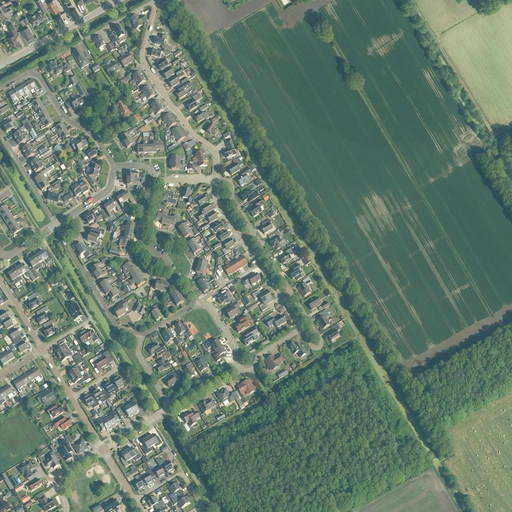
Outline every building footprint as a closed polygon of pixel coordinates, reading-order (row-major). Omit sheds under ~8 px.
[(28,16),(33,25),(43,19),(39,13),(42,12),(46,10),(40,0),(37,0),(36,1),(41,9),(38,11),(28,16)] [(53,13),(59,10),(52,0),(51,0),(48,2),(53,13)] [(82,0),(76,0),(77,1),(76,2),(78,6),(80,9),(82,13),(86,10),(84,7),(84,6),(83,3),(83,2),(82,0)] [(70,10),(73,17),(79,14),(75,8),(74,9),(71,4),(68,6),(67,4),(64,6),(67,12),(70,10)] [(6,8),(0,12),(0,18),(6,15),(5,15),(9,13),(10,15),(13,14),(10,9),(8,11),(6,8)] [(59,25),(65,22),(61,14),(60,14),(59,12),(54,15),(55,17),(59,25)] [(139,20),(137,16),(130,20),(136,30),(142,26),(141,24),(146,22),(143,17),(139,20)] [(8,26),(12,35),(7,38),(12,47),(20,43),(16,36),(18,34),(15,29),(12,23),(8,26)] [(27,39),(33,36),(28,27),(21,30),(23,34),(24,34),(27,39)] [(112,34),(113,35),(110,37),(113,43),(119,40),(118,39),(124,36),(119,27),(113,31),(114,33),(112,34)] [(156,38),(155,44),(163,47),(165,41),(166,36),(160,35),(159,39),(156,38)] [(106,46),(100,37),(93,41),(99,50),(106,46)] [(79,51),(72,55),(81,70),(89,65),(84,55),(82,56),(79,51)] [(162,53),(153,51),(151,57),(160,59),(162,53)] [(124,54),(122,55),(129,65),(133,61),(129,54),(125,56),(124,54)] [(119,60),(124,68),(129,65),(122,55),(120,56),(122,58),(119,60)] [(168,67),(165,61),(157,66),(161,72),(168,67)] [(70,71),(68,68),(67,65),(63,67),(61,65),(58,67),(55,62),(47,67),(50,74),(54,72),(56,76),(62,72),(64,75),(70,71)] [(110,63),(108,64),(114,74),(119,71),(114,63),(111,65),(110,63)] [(105,70),(109,77),(114,74),(108,64),(106,65),(108,67),(105,70)] [(99,70),(96,65),(91,68),(94,73),(99,70)] [(174,75),(170,69),(163,74),(166,80),(174,75)] [(131,83),(132,84),(143,77),(140,73),(132,78),(134,81),(131,83)] [(179,76),(176,78),(168,83),(172,88),(179,83),(177,80),(181,78),(179,76)] [(68,80),(73,87),(78,84),(74,77),(68,80)] [(143,77),(132,84),(133,86),(136,84),(138,87),(146,82),(143,77)] [(38,91),(32,80),(26,84),(31,92),(35,89),(37,92),(38,91)] [(183,90),(184,91),(191,87),(188,82),(182,86),(183,87),(179,89),(180,91),(183,90)] [(26,94),(31,92),(26,84),(20,88),(27,99),(28,98),(26,94)] [(140,97),(141,99),(152,92),(149,87),(141,92),(143,95),(140,97)] [(25,100),(27,99),(20,88),(14,91),(19,99),(23,97),(25,100)] [(180,91),(175,94),(179,100),(186,96),(184,91),(183,90),(180,91)] [(15,102),(19,99),(14,91),(8,95),(15,106),(16,105),(15,102)] [(152,92),(141,99),(142,100),(145,98),(147,101),(155,96),(152,92)] [(71,97),(72,100),(70,102),(74,110),(79,107),(72,96),(71,94),(70,95),(70,96),(71,97)] [(194,101),(187,106),(190,112),(198,107),(195,103),(202,99),(199,94),(192,99),(194,101)] [(74,95),(72,96),(79,107),(84,104),(79,96),(76,98),(74,95)] [(43,106),(39,100),(28,107),(29,109),(32,107),(35,111),(43,106)] [(124,107),(121,102),(117,105),(118,105),(116,107),(118,111),(123,119),(131,114),(126,106),(124,107)] [(150,113),(161,106),(158,102),(151,106),(153,109),(149,111),(150,113)] [(43,106),(35,111),(37,115),(34,117),(35,119),(46,112),(43,106)] [(157,115),(164,111),(161,106),(150,113),(152,115),(155,113),(157,115)] [(39,119),(42,123),(50,118),(46,112),(35,119),(36,120),(39,119)] [(202,113),(194,118),(198,124),(202,121),(203,122),(210,118),(207,113),(203,115),(202,113)] [(163,126),(173,119),(170,114),(162,119),(165,122),(162,124),(163,126)] [(132,118),(136,124),(142,121),(138,115),(132,118)] [(50,118),(42,123),(44,127),(41,129),(42,131),(53,124),(50,118)] [(169,129),(176,124),(173,119),(163,126),(165,127),(167,126),(169,129)] [(3,127),(6,133),(14,129),(12,125),(14,124),(13,121),(3,127)] [(25,126),(28,133),(33,130),(29,124),(25,126)] [(56,131),(59,135),(66,130),(63,124),(52,131),(53,133),(56,131)] [(211,124),(205,132),(210,136),(211,134),(215,137),(218,132),(215,130),(216,128),(211,124)] [(171,138),(172,140),(182,133),(179,128),(171,133),(173,136),(171,138)] [(70,136),(66,130),(59,135),(61,139),(58,141),(59,143),(70,136)] [(21,132),(13,136),(16,141),(27,135),(26,133),(23,135),(21,132)] [(130,136),(128,132),(126,134),(124,135),(125,136),(121,139),(123,142),(122,143),(123,145),(131,140),(129,137),(130,136)] [(182,133),(172,140),(173,141),(176,140),(178,143),(185,138),(182,133)] [(27,135),(16,141),(19,146),(26,141),(25,138),(28,137),(27,135)] [(45,138),(44,135),(35,140),(37,143),(45,138)] [(87,147),(84,140),(78,144),(76,141),(71,144),(74,150),(77,149),(79,152),(87,147)] [(133,143),(131,140),(123,145),(124,147),(125,146),(127,149),(132,147),(134,150),(136,146),(134,143),(133,143)] [(237,150),(236,147),(234,148),(231,140),(225,142),(228,151),(224,153),(226,159),(235,156),(234,151),(237,150)] [(156,151),(160,151),(160,153),(164,152),(164,149),(162,149),(162,143),(158,143),(158,142),(155,142),(156,151)] [(29,146),(22,150),(24,155),(35,149),(34,147),(31,149),(29,146)] [(64,153),(59,146),(54,149),(59,156),(62,154),(64,153)] [(138,150),(138,155),(142,155),(142,156),(144,156),(144,155),(144,147),(143,147),(140,147),(140,146),(136,146),(134,150),(138,150)] [(35,149),(24,155),(27,160),(35,155),(33,152),(36,150),(35,149)] [(42,158),(51,153),(49,150),(40,155),(42,158)] [(97,156),(93,151),(88,154),(86,152),(81,155),(84,160),(88,157),(90,160),(97,156)] [(193,162),(200,159),(205,157),(203,152),(195,155),(196,159),(192,160),(193,162)] [(205,157),(200,159),(193,162),(194,164),(197,162),(199,165),(201,165),(202,167),(207,167),(207,162),(205,157)] [(38,160),(30,164),(33,169),(43,162),(42,161),(39,162),(38,160)] [(239,160),(237,160),(233,163),(235,165),(228,170),(231,176),(240,171),(238,168),(242,165),(239,160)] [(43,162),(33,169),(35,174),(43,169),(41,166),(44,164),(43,162)] [(67,171),(66,170),(70,167),(67,162),(60,167),(64,173),(67,171)] [(242,177),(237,180),(240,187),(249,181),(246,177),(251,174),(248,170),(241,174),(242,177)] [(98,179),(99,173),(87,171),(86,173),(90,174),(89,177),(98,179)] [(38,186),(48,180),(47,178),(45,179),(43,176),(35,181),(38,186)] [(78,188),(82,194),(83,196),(89,192),(85,187),(88,185),(84,179),(79,182),(82,185),(78,188)] [(38,186),(42,192),(49,187),(47,184),(49,182),(48,180),(38,186)] [(63,183),(70,194),(73,193),(76,198),(82,194),(78,188),(77,186),(73,189),(71,185),(69,187),(66,182),(64,183),(63,182),(63,183)] [(190,191),(184,190),(182,199),(187,200),(186,205),(190,206),(192,199),(189,198),(190,191)] [(174,194),(165,191),(164,196),(163,200),(167,201),(166,204),(176,206),(178,197),(173,196),(174,194)] [(244,202),(249,199),(250,202),(258,197),(255,192),(251,195),(249,191),(240,196),(244,202)] [(66,195),(65,193),(60,196),(49,193),(47,201),(58,204),(58,202),(62,203),(64,202),(65,204),(72,200),(68,194),(66,195)] [(123,193),(121,195),(126,202),(129,200),(131,204),(133,203),(131,199),(127,193),(123,195),(123,193)] [(120,197),(116,199),(121,206),(123,210),(125,208),(123,205),(126,202),(121,195),(119,196),(120,197)] [(200,208),(208,203),(204,197),(200,200),(198,197),(195,198),(191,205),(194,207),(198,205),(200,208)] [(110,202),(108,203),(113,211),(116,209),(119,213),(120,211),(118,207),(114,201),(111,203),(110,202)] [(256,207),(250,211),(254,218),(262,213),(259,209),(263,206),(260,201),(254,204),(256,207)] [(107,206),(104,208),(108,214),(110,218),(112,217),(110,213),(113,211),(108,203),(106,204),(107,206)] [(205,216),(212,211),(209,205),(201,210),(203,213),(197,217),(200,222),(206,218),(205,216)] [(135,214),(141,209),(139,206),(132,210),(135,214)] [(0,210),(0,214),(2,218),(9,213),(12,211),(11,209),(8,211),(5,207),(0,210)] [(165,227),(167,228),(169,219),(166,218),(167,214),(164,213),(166,208),(164,208),(163,211),(163,213),(162,213),(162,214),(160,222),(162,222),(161,225),(165,226),(165,227)] [(12,217),(9,213),(2,218),(6,224),(13,219),(16,217),(15,215),(12,217)] [(155,218),(154,222),(159,223),(159,221),(160,222),(162,214),(158,213),(157,218),(155,218)] [(214,213),(207,218),(210,224),(218,219),(214,213)] [(92,214),(85,219),(89,225),(95,221),(96,224),(102,220),(99,215),(94,217),(92,214)] [(174,228),(174,226),(174,225),(178,225),(180,222),(181,221),(175,220),(176,216),(174,216),(173,220),(169,219),(167,228),(169,228),(170,227),(174,228)] [(15,223),(13,219),(6,224),(10,229),(17,225),(20,223),(19,221),(15,223)] [(273,230),(270,224),(271,223),(269,220),(265,223),(266,226),(261,229),(264,235),(273,230)] [(181,221),(180,222),(178,225),(180,228),(178,229),(180,233),(179,233),(180,235),(188,231),(186,227),(190,225),(189,223),(185,225),(184,225),(181,221)] [(224,229),(220,223),(213,228),(216,234),(224,229)] [(19,229),(17,225),(10,229),(14,235),(24,229),(22,227),(19,229)] [(280,228),(284,235),(290,232),(286,225),(280,228)] [(126,232),(125,236),(134,238),(134,236),(133,235),(134,232),(122,229),(121,231),(126,232)] [(89,236),(99,239),(100,235),(103,236),(105,231),(100,230),(99,232),(92,230),(90,236),(89,236)] [(190,234),(188,231),(180,235),(181,237),(182,236),(184,240),(189,237),(190,239),(194,236),(191,233),(190,234)] [(229,237),(226,232),(218,237),(221,242),(229,237)] [(269,242),(273,248),(275,247),(277,250),(281,248),(279,244),(281,243),(279,240),(282,238),(278,232),(273,236),(274,238),(269,242)] [(99,239),(89,236),(88,242),(94,244),(93,247),(98,248),(100,244),(97,243),(98,239),(99,239)] [(133,240),(134,238),(125,236),(124,240),(119,239),(119,241),(119,243),(118,243),(120,243),(128,245),(128,243),(131,244),(132,240),(133,240)] [(190,248),(188,249),(189,251),(197,246),(195,243),(199,240),(198,238),(188,245),(190,248)] [(223,245),(225,249),(222,251),(225,256),(231,252),(229,249),(234,246),(231,240),(223,245)] [(128,245),(120,243),(119,247),(124,248),(124,250),(128,251),(129,247),(127,246),(128,245)] [(197,246),(189,251),(191,253),(192,252),(194,255),(199,253),(200,254),(203,252),(201,248),(202,248),(200,244),(197,246)] [(88,248),(84,250),(82,245),(76,249),(80,256),(84,254),(87,259),(92,255),(88,248)] [(280,259),(283,265),(291,260),(289,256),(291,255),(291,256),(294,255),(290,248),(285,252),(287,255),(280,259)] [(38,255),(43,262),(45,265),(47,264),(48,264),(50,262),(48,259),(43,252),(38,255)] [(33,258),(40,269),(42,267),(40,264),(43,262),(38,255),(33,258)] [(97,259),(94,255),(88,259),(90,263),(97,259)] [(238,256),(236,257),(243,268),(247,265),(243,257),(239,259),(238,256)] [(238,271),(243,268),(236,257),(235,258),(236,261),(233,263),(238,271)] [(33,258),(28,262),(33,269),(35,267),(38,271),(40,269),(33,258)] [(207,270),(210,271),(211,267),(208,266),(209,262),(205,261),(204,263),(199,262),(198,265),(197,265),(196,267),(207,270)] [(123,273),(124,274),(132,270),(130,267),(132,266),(129,262),(126,264),(127,266),(122,268),(124,272),(123,273)] [(228,262),(227,263),(233,273),(238,271),(233,263),(230,265),(228,262)] [(228,276),(233,273),(227,263),(225,264),(227,267),(223,269),(228,276)] [(91,274),(92,276),(100,272),(98,268),(102,266),(101,264),(91,270),(93,273),(91,274)] [(27,277),(29,276),(33,282),(36,280),(31,272),(29,274),(27,272),(28,272),(23,265),(18,268),(22,275),(25,274),(27,277)] [(289,274),(293,280),(296,278),(297,281),(302,278),(300,275),(301,275),(299,272),(301,270),(298,265),(293,268),(295,271),(289,274)] [(207,270),(196,267),(195,269),(197,270),(196,273),(197,274),(196,278),(200,278),(204,278),(207,270)] [(20,277),(22,275),(18,268),(13,272),(20,282),(22,281),(20,277)] [(132,270),(124,274),(127,279),(131,277),(135,275),(139,273),(138,271),(137,271),(135,268),(132,270)] [(31,272),(36,280),(39,278),(34,270),(31,272)] [(20,282),(13,272),(8,275),(12,282),(15,280),(17,284),(15,285),(17,287),(18,290),(22,287),(19,283),(20,282)] [(102,275),(100,272),(92,276),(93,278),(95,277),(97,280),(107,274),(106,273),(102,275)] [(139,273),(135,275),(131,277),(133,280),(129,283),(130,285),(141,278),(139,275),(140,274),(139,273)] [(247,286),(250,284),(252,287),(260,281),(257,275),(251,279),(249,277),(243,281),(247,286)] [(143,282),(141,278),(130,285),(131,285),(129,286),(129,288),(132,286),(135,284),(138,288),(145,283),(144,281),(143,282)] [(198,288),(199,290),(207,285),(205,282),(207,281),(204,278),(200,278),(201,281),(197,283),(199,287),(198,288)] [(304,285),(298,289),(300,292),(301,292),(304,298),(311,293),(307,287),(312,283),(308,278),(302,282),(304,285)] [(100,290),(102,292),(110,287),(108,284),(112,281),(110,279),(100,286),(102,289),(100,290)] [(155,291),(161,292),(163,283),(161,282),(160,284),(157,283),(155,291)] [(207,285),(199,290),(200,291),(202,291),(204,294),(208,291),(209,293),(213,291),(211,287),(209,288),(207,285)] [(106,296),(109,295),(117,290),(115,288),(112,290),(110,287),(102,292),(103,294),(104,293),(106,296)] [(109,295),(111,298),(109,298),(112,302),(115,300),(114,299),(119,296),(117,292),(118,292),(117,290),(109,295)] [(222,297),(217,300),(221,306),(227,302),(228,304),(233,301),(230,295),(229,295),(227,291),(221,295),(222,297)] [(270,296),(266,291),(260,295),(259,292),(252,296),(255,301),(260,298),(262,301),(270,296)] [(170,296),(173,301),(182,297),(181,295),(179,295),(177,292),(170,296)] [(30,302),(27,304),(31,311),(40,305),(36,299),(40,297),(38,293),(28,299),(30,302)] [(273,301),(270,296),(262,301),(264,304),(259,307),(263,312),(269,308),(267,305),(273,301)] [(183,299),(182,297),(173,301),(176,307),(184,303),(182,300),(183,299)] [(317,298),(307,304),(312,311),(321,305),(317,298)] [(114,312),(118,319),(126,314),(123,310),(128,308),(125,302),(118,306),(120,309),(114,312)] [(226,314),(230,320),(237,315),(235,312),(239,309),(236,303),(231,306),(233,309),(226,314)] [(76,305),(73,306),(72,304),(66,308),(68,312),(69,312),(75,321),(82,317),(79,311),(80,311),(76,305)] [(151,314),(156,322),(162,319),(158,313),(161,311),(157,305),(152,308),(155,312),(151,314)] [(36,319),(39,325),(48,320),(44,314),(48,311),(46,308),(36,314),(38,317),(36,319)] [(321,319),(318,321),(323,330),(329,326),(325,320),(330,317),(326,311),(319,315),(321,319)] [(0,324),(9,319),(5,312),(0,314),(0,324)] [(246,324),(248,323),(244,317),(238,321),(240,324),(234,327),(238,334),(249,328),(246,324)] [(274,325),(277,329),(286,323),(284,320),(284,318),(283,318),(282,317),(274,322),(272,319),(271,320),(266,323),(269,328),(274,325)] [(9,319),(0,324),(0,328),(4,327),(6,330),(13,326),(9,319)] [(47,338),(55,333),(52,326),(56,324),(54,320),(43,326),(45,330),(43,331),(47,338)] [(180,324),(174,328),(179,336),(185,332),(180,324)] [(331,329),(333,333),(327,336),(331,342),(339,337),(337,333),(341,331),(338,326),(331,329)] [(250,336),(242,340),(246,347),(255,341),(253,337),(258,334),(255,329),(249,333),(250,336)] [(8,334),(15,344),(22,340),(16,330),(8,334)] [(87,331),(82,334),(88,342),(93,339),(95,343),(98,340),(94,335),(91,337),(87,331)] [(168,331),(162,335),(167,344),(174,339),(171,334),(170,335),(168,331)] [(85,344),(88,342),(82,334),(77,337),(81,343),(78,344),(82,350),(86,347),(86,346),(85,344)] [(28,350),(22,340),(15,344),(21,354),(28,350)] [(211,343),(205,346),(208,350),(212,348),(214,352),(222,347),(219,341),(212,345),(211,343)] [(61,349),(55,353),(58,358),(67,353),(69,351),(65,344),(59,347),(61,349)] [(193,344),(187,348),(190,352),(196,348),(193,344)] [(298,349),(294,344),(288,348),(291,353),(292,352),(294,355),(297,353),(301,358),(299,359),(301,363),(308,358),(301,347),(298,349)] [(158,352),(161,356),(167,352),(164,349),(160,351),(157,345),(148,350),(152,356),(158,352)] [(217,356),(213,359),(216,363),(221,360),(220,357),(226,353),(222,347),(214,352),(217,356)] [(4,355),(9,362),(14,358),(8,348),(6,349),(8,352),(4,355)] [(67,353),(58,358),(61,363),(70,358),(72,356),(71,354),(68,355),(67,353)] [(99,360),(99,361),(104,369),(109,366),(105,360),(108,358),(105,353),(100,356),(101,359),(99,360)] [(0,361),(3,366),(9,362),(4,355),(0,357),(0,361)] [(203,356),(197,359),(197,358),(193,360),(195,364),(201,373),(207,369),(202,360),(204,359),(203,356)] [(272,357),(266,361),(271,371),(278,367),(277,365),(284,361),(280,356),(274,360),(272,357)] [(96,366),(99,372),(104,369),(99,361),(99,360),(94,363),(92,361),(90,362),(93,368),(96,366)] [(164,370),(169,367),(167,362),(164,364),(162,360),(157,362),(160,366),(157,368),(160,373),(162,371),(163,371),(164,371),(164,370)] [(187,370),(184,372),(189,380),(195,377),(191,371),(194,369),(191,364),(185,368),(187,370)] [(80,374),(82,373),(79,368),(77,369),(68,375),(71,380),(80,374)] [(36,369),(30,373),(35,380),(39,377),(41,380),(43,379),(36,369)] [(31,382),(35,380),(30,373),(25,376),(31,386),(33,385),(31,382)] [(165,382),(169,388),(177,383),(175,380),(177,378),(174,373),(168,377),(169,380),(165,382)] [(80,374),(71,380),(74,385),(80,381),(82,384),(90,380),(86,374),(82,377),(80,374)] [(29,387),(31,386),(25,376),(19,380),(24,387),(27,384),(29,387)] [(112,387),(115,392),(116,395),(120,392),(118,390),(124,386),(122,384),(123,383),(121,380),(120,380),(118,378),(113,381),(115,385),(112,387)] [(20,389),(24,387),(19,380),(13,384),(20,394),(22,392),(20,389)] [(252,388),(248,381),(242,385),(242,386),(237,388),(241,395),(247,391),(250,394),(255,391),(252,387),(252,388)] [(112,387),(110,383),(104,387),(106,390),(103,392),(108,401),(111,399),(109,395),(115,392),(112,387)] [(9,386),(3,390),(8,397),(12,395),(13,398),(15,396),(9,386)] [(112,407),(108,401),(103,392),(100,394),(98,391),(92,394),(94,398),(97,403),(100,401),(102,404),(106,402),(110,408),(112,407)] [(236,400),(232,394),(228,396),(225,391),(217,395),(222,403),(229,399),(231,403),(236,400)] [(42,399),(46,406),(47,406),(51,404),(50,403),(56,400),(51,393),(48,395),(47,392),(38,397),(40,400),(42,399)] [(84,403),(86,406),(87,405),(88,408),(92,406),(94,409),(99,406),(97,403),(94,398),(91,400),(89,396),(83,399),(85,402),(84,403)] [(134,416),(138,414),(137,413),(139,412),(138,411),(141,410),(135,399),(132,401),(133,403),(131,405),(131,406),(129,407),(134,416)] [(205,403),(199,407),(204,415),(210,411),(210,410),(215,407),(211,401),(206,404),(205,403)] [(54,419),(63,413),(60,407),(56,409),(54,406),(46,411),(50,416),(52,415),(54,419)] [(119,409),(125,418),(127,417),(128,418),(130,417),(130,418),(134,416),(129,407),(126,409),(124,406),(119,409)] [(107,421),(112,429),(116,427),(116,426),(117,425),(115,422),(118,420),(113,412),(108,415),(108,417),(106,418),(107,421)] [(182,418),(186,424),(188,423),(191,427),(195,425),(194,422),(200,419),(196,413),(192,415),(190,413),(187,415),(186,415),(184,416),(182,418)] [(105,417),(97,422),(102,430),(105,428),(107,431),(108,430),(109,431),(112,429),(107,421),(106,418),(105,417)] [(53,424),(55,428),(59,425),(63,431),(72,426),(68,420),(62,424),(59,420),(53,424)] [(68,436),(65,438),(70,446),(73,444),(68,436)] [(151,437),(151,436),(148,438),(147,438),(152,447),(155,445),(157,448),(162,445),(158,437),(155,439),(153,436),(151,437)] [(150,449),(152,447),(147,438),(146,439),(144,441),(144,442),(143,442),(144,445),(141,448),(146,456),(152,452),(150,449)] [(65,463),(72,458),(66,449),(69,447),(66,441),(63,443),(64,446),(62,448),(63,451),(60,453),(65,463)] [(74,447),(79,454),(83,452),(84,452),(87,450),(85,446),(84,447),(82,442),(74,447)] [(133,452),(132,449),(130,450),(130,449),(127,451),(126,451),(131,460),(134,458),(136,462),(141,458),(136,450),(133,452)] [(131,460),(126,451),(125,452),(122,454),(123,454),(121,455),(125,461),(122,463),(125,468),(131,465),(129,462),(131,460)] [(52,466),(54,469),(60,466),(55,459),(54,457),(52,458),(47,461),(49,463),(45,465),(47,468),(50,466),(51,466),(52,466)] [(156,461),(160,468),(161,471),(162,471),(165,469),(168,474),(173,471),(172,468),(173,468),(171,464),(170,465),(168,462),(165,464),(162,460),(160,461),(159,460),(156,461)] [(33,470),(28,463),(19,468),(23,475),(24,475),(27,480),(33,476),(30,471),(33,470)] [(152,468),(149,470),(153,476),(156,474),(159,480),(165,476),(162,471),(161,471),(160,468),(154,471),(152,468)] [(144,481),(147,487),(153,483),(150,478),(153,476),(149,470),(146,472),(141,475),(142,478),(144,481)] [(136,481),(133,483),(135,486),(134,486),(136,490),(137,489),(139,492),(144,488),(141,483),(144,481),(142,478),(141,475),(135,479),(136,481)] [(30,489),(31,492),(39,487),(39,486),(42,485),(39,481),(36,482),(36,481),(28,486),(28,487),(26,488),(27,490),(30,489)] [(178,484),(169,490),(172,495),(169,497),(171,502),(180,496),(179,497),(177,493),(181,490),(178,484)] [(39,500),(39,501),(42,506),(45,511),(47,511),(55,507),(51,500),(48,502),(45,497),(44,497),(43,495),(38,498),(39,500)] [(180,496),(171,502),(174,506),(178,504),(181,509),(190,504),(186,498),(182,501),(179,497),(180,496)] [(156,511),(167,505),(166,504),(168,503),(166,500),(163,502),(162,501),(159,503),(155,498),(147,503),(150,509),(155,506),(157,510),(156,511)] [(6,511),(10,510),(6,503),(4,504),(1,499),(0,499),(0,511),(6,511)] [(112,503),(111,502),(101,509),(99,505),(92,509),(93,511),(102,511),(105,511),(111,511),(116,510),(115,509),(119,507),(115,501),(112,503)]
